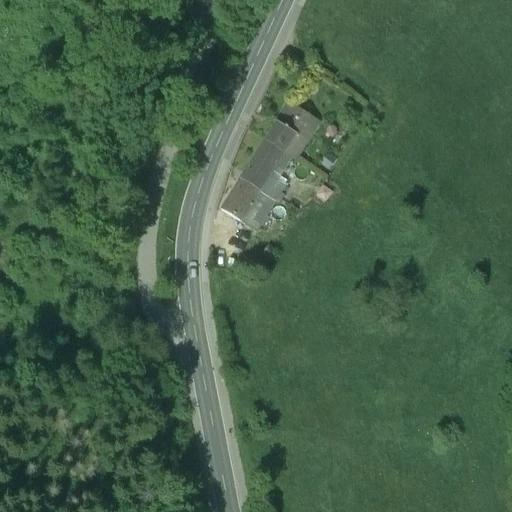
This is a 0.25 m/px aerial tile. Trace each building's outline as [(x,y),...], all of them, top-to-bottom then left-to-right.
[(304,124),(286,112),(278,123),(297,134),(304,124)] [(297,134),(278,123),(266,143),(284,155),(297,134)] [(266,143),(222,212),(240,223),(256,197),(274,208),(287,188),(269,177),(274,170),(284,155),(266,143)] [(291,160),(284,155),(274,170),(282,175),(291,160)] [(274,208),(256,197),(240,223),(257,234),(274,208)]
